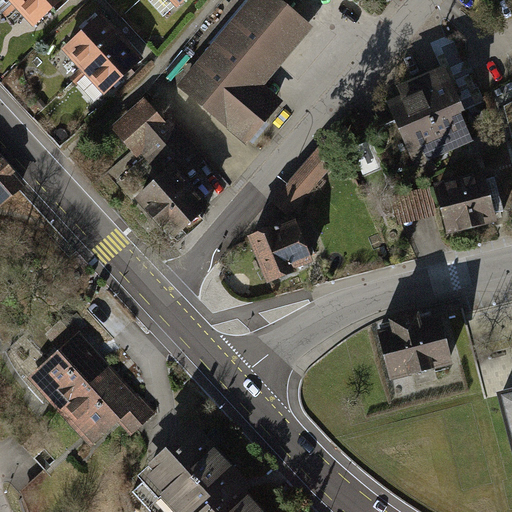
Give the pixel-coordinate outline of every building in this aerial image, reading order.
[(0,0),(0,10),(1,12),(12,0),(0,0)] [(12,0),(1,12),(22,32),(52,0),(12,0)] [(150,0),(164,14),(179,0),(150,0)] [(259,0),(256,0),(174,89),(236,146),(270,109),(250,90),(299,37),(259,0)] [(277,0),(283,5),(287,0),(326,0),(344,14),(355,0),(277,0)] [(54,54),(73,76),(111,44),(91,22),(54,54)] [(73,76),(92,98),(130,66),(111,44),(73,76)] [(399,95),(383,102),(414,169),(472,143),(458,113),(462,112),(442,66),(395,87),(399,95)] [(162,179),(139,199),(172,237),(207,207),(182,178),(196,166),(145,107),(119,129),(162,179)] [(293,216),(333,165),(314,150),(274,201),(293,216)] [(0,207),(1,208),(28,184),(0,153),(0,207)] [(482,171),(431,185),(445,236),(495,223),(493,213),(502,211),(493,178),(484,181),(482,171)] [(400,221),(434,216),(430,190),(397,195),(400,221)] [(269,226),(244,237),(264,284),(294,272),(293,270),(311,263),(293,220),(270,229),(269,226)] [(388,327),(374,331),(388,382),(451,366),(438,315),(418,320),(416,312),(386,320),(388,327)] [(15,386),(49,419),(97,372),(62,338),(38,360),(10,331),(0,344),(0,366),(5,376),(15,386)] [(97,372),(49,419),(82,453),(105,430),(116,442),(142,417),(97,372)] [(511,437),(511,392),(501,395),(511,437)] [(245,511),(175,438),(118,492),(136,511),(245,511)]
